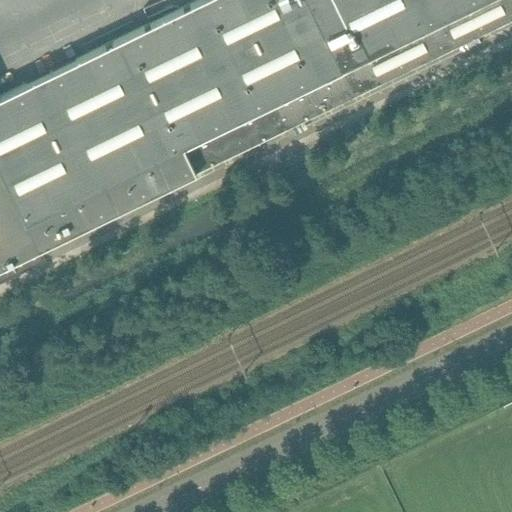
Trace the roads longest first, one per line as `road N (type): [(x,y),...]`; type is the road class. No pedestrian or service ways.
road 1 (unknown): [(511,29),(0,265)]
road 2 (secondary): [(511,337),(149,511)]
